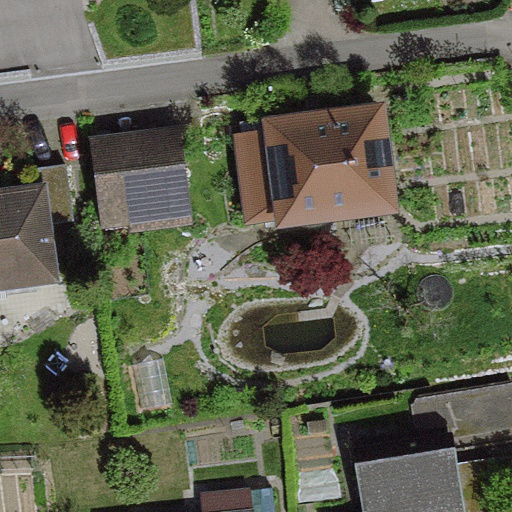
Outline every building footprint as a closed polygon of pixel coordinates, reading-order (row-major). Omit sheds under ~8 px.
[(280,221),(382,207),(371,116),(331,121),(329,109),(287,115),(288,127),(269,129),(269,133),(235,137),(245,222),(279,217),(280,221)] [(97,222),(177,213),(169,144),(124,149),(122,135),(87,140),(97,222)] [(39,226),(68,222),(61,165),(32,169),(35,191),(0,195),(0,285),(46,279),(39,226)] [(505,427),(500,395),(439,404),(443,436),(505,427)] [(458,511),(448,450),(351,465),(358,511),(458,511)]
